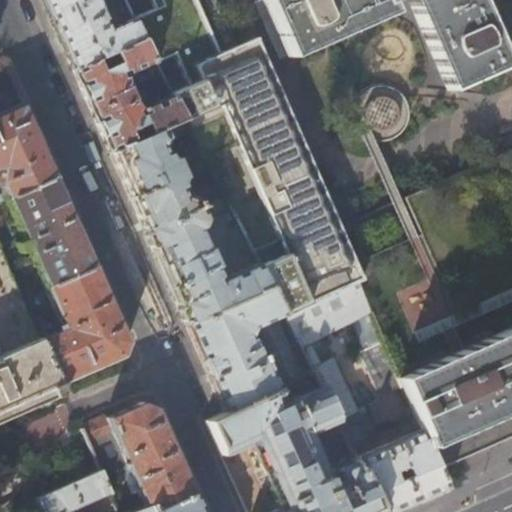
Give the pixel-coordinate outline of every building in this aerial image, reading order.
[(93,0),(40,0),(47,16),(71,69),(138,38),(130,19),(107,29),(93,0)] [(120,0),(121,0),(130,19),(138,38),(181,118),(188,132),(214,181),(222,196),(228,208),(256,261),(269,285),(283,312),(354,282),(399,387),(418,430),(436,469),(461,459),(493,444),(511,435),(511,148),(337,226),(245,42),(217,54),(193,0),(120,0)] [(377,4),(375,0),(259,0),(284,57),(388,12),(384,1),(377,4)] [(403,0),(445,92),(505,65),(476,0),(403,0)] [(138,38),(71,69),(89,110),(107,151),(181,118),(138,38)] [(390,96),(383,93),(378,93),(374,93),(367,97),(362,103),(360,110),(360,118),(363,124),(369,129),(376,132),(383,132),(390,129),(395,123),(398,116),(398,108),(395,101),(390,96)] [(20,102),(0,110),(0,190),(1,194),(0,194),(0,200),(3,198),(53,175),(37,138),(20,102)] [(162,143),(188,132),(181,118),(107,151),(125,190),(142,230),(222,196),(214,181),(183,194),(162,143)] [(72,220),(53,175),(3,198),(21,238),(16,240),(19,248),(24,246),(42,287),(92,264),(72,220)] [(204,219),(228,208),(222,196),(142,230),(163,276),(183,323),(269,285),(256,261),(219,278),(197,228),(200,226),(204,219)] [(5,243),(0,245),(0,253),(4,264),(13,260),(5,243)] [(0,408),(46,388),(50,396),(61,392),(57,384),(34,331),(23,305),(19,298),(4,264),(0,253),(0,408)] [(109,303),(92,264),(42,287),(60,328),(46,334),(43,327),(34,331),(57,384),(120,356),(126,342),(109,303)] [(354,282),(285,317),(311,371),(319,387),(334,419),(352,411),(355,409),(331,357),(327,359),(318,338),(349,322),(362,351),(358,352),(376,392),(383,394),(399,387),(354,282)] [(285,317),(283,312),(269,285),(183,323),(200,361),(223,412),(275,388),(311,371),(285,317)] [(33,292),(19,298),(23,305),(36,299),(33,292)] [(277,391),(275,388),(223,412),(205,421),(220,454),(250,440),(298,418),(304,433),(334,419),(319,387),(280,405),(274,392),(277,391)] [(124,464),(142,505),(144,504),(148,511),(150,511),(192,493),(154,407),(140,402),(78,429),(84,442),(89,440),(103,472),(124,464)] [(366,440),(352,411),(334,419),(349,449),(366,440)] [(323,475),(304,433),(298,418),(250,440),(280,506),(267,511),(379,511),(353,458),(349,460),(350,463),(323,475)] [(353,458),(379,511),(390,511),(412,502),(444,488),(436,469),(418,430),(353,458)] [(66,511),(67,511),(108,493),(97,471),(35,499),(41,511),(66,511)] [(200,511),(192,493),(150,511),(200,511)]
